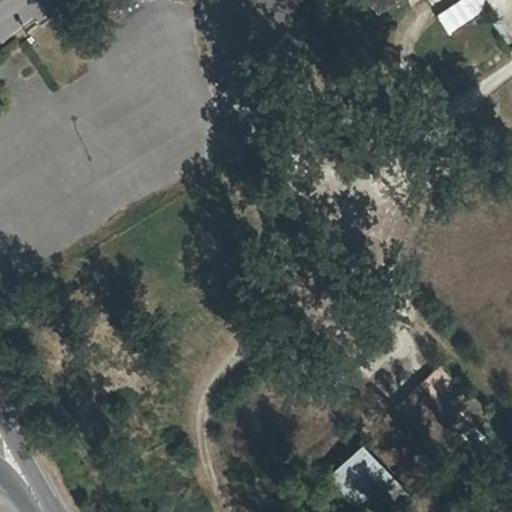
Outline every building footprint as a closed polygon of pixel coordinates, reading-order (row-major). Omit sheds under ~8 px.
[(358,0),(368,14),(389,0),(358,0)] [(488,10),(480,0),(471,0),(438,23),(447,37),(488,10)] [(511,0),(480,0),(488,10),(511,47),(511,0)] [(447,464),(469,443),(428,400),(451,377),(439,364),(394,408),(447,464)] [(511,438),(453,377),(451,377),(428,400),(469,443),(497,472),(511,458),(511,438)] [(356,511),(393,511),(409,497),(358,442),(323,476),(356,511)]
